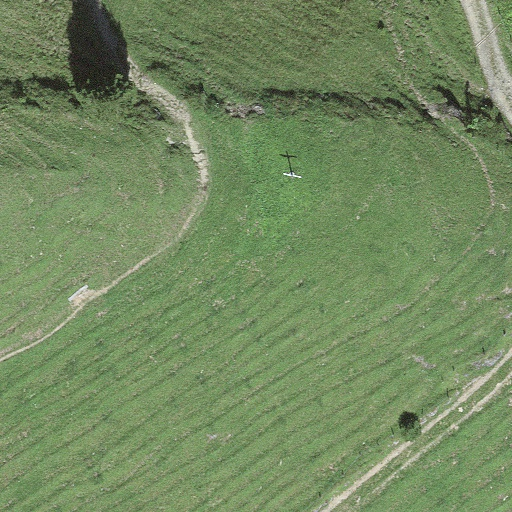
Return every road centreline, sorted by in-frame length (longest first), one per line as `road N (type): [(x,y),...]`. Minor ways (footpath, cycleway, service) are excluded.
road 1 (track): [(336,511),(511,362)]
road 2 (track): [(92,0),(122,56),(194,131)]
